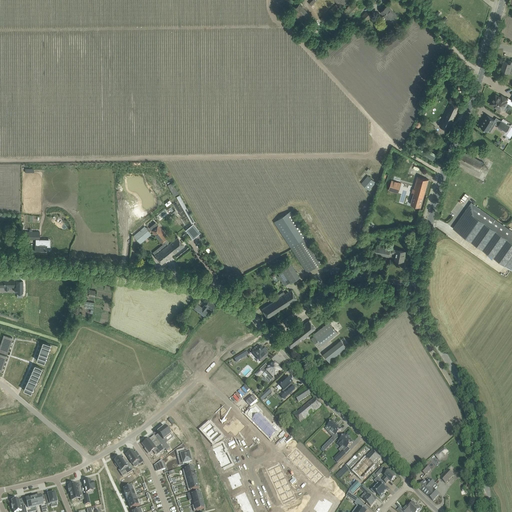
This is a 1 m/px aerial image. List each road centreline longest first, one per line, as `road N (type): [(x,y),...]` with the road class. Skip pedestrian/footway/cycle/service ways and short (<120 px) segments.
road 1 (unclassified): [(263,331),(223,293),(190,280),(0,265)]
road 2 (tertiary): [(489,511),(472,403),(422,317),(418,283)]
road 3 (tertiary): [(418,283),(432,214),(481,73)]
road 4 (unclassified): [(418,283),(346,282),(268,336)]
road 5 (residential): [(317,490),(200,375)]
road 6 (unclassified): [(365,437),(268,336)]
road 7 (residential): [(200,375),(163,412),(92,459)]
